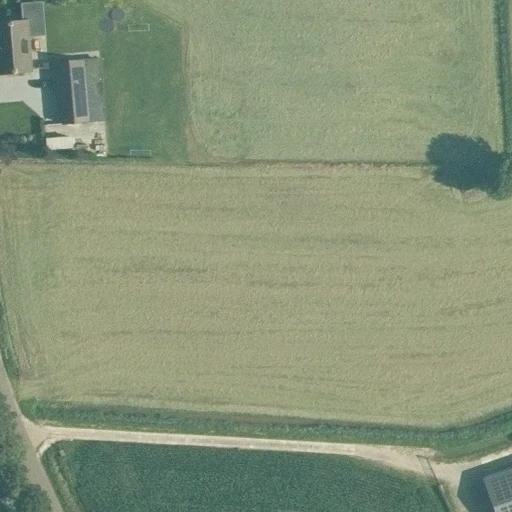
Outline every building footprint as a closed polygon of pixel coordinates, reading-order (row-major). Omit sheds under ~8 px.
[(26,26),(41,25),(41,12),(26,13),(26,26)] [(25,20),(13,21),(0,22),(0,73),(30,71),(25,20)] [(59,109),(66,109),(68,122),(88,120),(87,107),(82,60),(54,63),(59,109)] [(70,136),(46,138),(47,150),(71,148),(70,136)] [(511,511),(511,469),(483,479),(490,498),(494,511),(511,511)]
